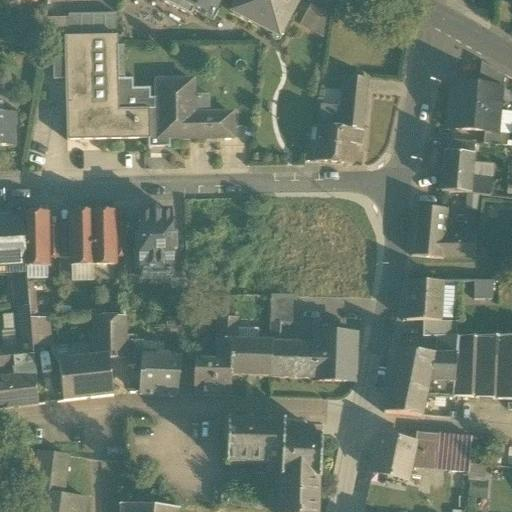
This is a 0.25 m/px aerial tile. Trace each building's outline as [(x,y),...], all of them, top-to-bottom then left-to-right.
[(190,17),(194,11),(173,0),(162,0),(162,2),(190,17)] [(173,0),(194,11),(205,17),(208,11),(214,14),(221,0),(229,0),(237,4),(231,15),(272,36),(275,30),(281,33),(298,1),(296,0),(173,0)] [(299,26),(323,39),(326,17),(309,8),(299,26)] [(68,21),(68,39),(116,38),(115,15),(68,16),(68,21)] [(41,39),(64,39),(68,39),(68,21),(44,21),(41,39)] [(156,111),(152,111),(117,111),(117,81),(116,49),(116,38),(64,39),(64,57),(52,58),(53,81),(65,81),(66,142),(147,141),(165,140),(164,117),(156,117),(156,111)] [(480,64),(479,77),(503,79),(503,77),(480,64)] [(502,91),(503,79),(479,77),(478,89),(499,91),(502,91)] [(325,114),(324,130),(355,133),(353,148),(360,149),(367,82),(342,80),(340,108),(339,115),(325,114)] [(132,81),(124,81),(117,81),(117,111),(152,111),(151,106),(150,106),(149,90),(132,91),(132,81)] [(156,83),(156,111),(156,117),(164,117),(165,140),(169,140),(205,139),(206,140),(216,140),(216,139),(232,139),(231,116),(216,116),(216,121),(193,121),(193,116),(192,96),(192,82),(156,83)] [(449,94),(447,108),(497,112),(499,91),(478,89),(451,86),(451,94),(449,94)] [(193,116),(210,116),(210,95),(192,96),(193,116)] [(320,106),(318,129),(324,130),(325,114),(339,115),(340,108),(320,106)] [(495,135),(497,112),(447,108),(445,130),(483,134),(495,135)] [(511,122),(511,113),(497,112),(495,135),(507,136),(511,137),(511,122)] [(0,148),(13,148),(13,127),(15,127),(14,115),(2,115),(0,115),(0,148)] [(351,167),(353,148),(355,133),(324,130),(318,129),(314,164),(351,167)] [(482,146),(506,148),(507,136),(495,135),(483,134),(482,146)] [(169,148),(169,140),(165,140),(147,141),(147,148),(147,149),(148,151),(149,151),(150,149),(166,149),(167,150),(168,150),(170,149),(170,148),(169,148)] [(451,143),(444,154),(473,157),(474,145),(451,143)] [(441,194),(469,196),(471,178),(472,163),(473,157),(444,154),(441,194)] [(494,166),(472,163),(471,178),(492,181),(494,166)] [(492,181),(471,178),(469,196),(479,197),(490,199),(490,198),(492,181)] [(478,212),(479,197),(465,196),(464,211),(478,212)] [(138,253),(139,270),(172,270),(171,253),(175,252),(175,236),(171,236),(171,214),(158,214),(154,210),(150,214),(138,214),(138,237),(134,237),(134,253),(138,253)] [(410,258),(442,260),(442,259),(444,237),(446,213),(415,210),(410,258)] [(71,268),(92,267),(91,215),(70,216),(70,226),(70,234),(71,259),(71,268)] [(113,215),(91,215),(92,267),(114,267),(114,259),(113,233),(113,226),(113,215)] [(22,217),(22,218),(25,266),(25,268),(47,268),(46,260),(46,234),(46,227),(46,216),(22,217)] [(5,267),(25,266),(22,218),(3,219),(3,221),(0,221),(0,259),(5,259),(5,267)] [(113,233),(114,259),(126,258),(125,232),(113,233)] [(46,260),(58,260),(58,234),(46,234),(46,260)] [(70,234),(58,234),(58,260),(71,259),(70,234)] [(442,259),(474,259),(476,237),(444,237),(442,259)] [(5,267),(0,267),(0,276),(25,275),(25,268),(25,266),(5,267)] [(92,267),(71,268),(71,284),(93,284),(92,267)] [(47,268),(25,268),(25,275),(26,281),(47,281),(47,268)] [(172,270),(139,270),(139,283),(170,282),(172,282),(172,273),(172,270)] [(184,273),(172,273),(172,282),(170,282),(170,291),(184,291),(184,273)] [(442,284),(440,324),(452,324),(454,282),(442,283),(442,284)] [(474,301),(491,301),(491,282),(475,283),(474,301)] [(47,320),(29,320),(28,309),(26,284),(26,283),(11,284),(14,310),(14,315),(16,331),(17,349),(31,348),(32,348),(32,349),(49,347),(47,320)] [(422,323),(440,324),(442,284),(407,283),(405,323),(422,323)] [(279,324),(293,325),(294,300),(294,299),(271,298),(271,324),(279,324)] [(3,332),(16,331),(14,315),(2,316),(3,332)] [(179,318),(165,318),(165,331),(179,331),(179,318)] [(108,357),(108,362),(125,360),(125,319),(92,319),(93,359),(108,357)] [(217,320),(217,343),(225,343),(226,320),(217,320)] [(235,320),(226,320),(225,343),(232,343),(235,343),(235,329),(235,320)] [(314,323),(313,345),(315,345),(314,381),(312,381),(312,383),(354,384),(356,336),(329,335),(330,323),(314,323)] [(440,324),(422,323),(422,339),(437,339),(456,338),(456,324),(452,324),(440,324)] [(270,344),(279,344),(279,324),(271,324),(270,344)] [(235,343),(258,344),(258,330),(235,329),(235,343)] [(0,332),(2,351),(17,349),(16,331),(3,332),(0,332)] [(452,398),(511,401),(511,337),(458,338),(452,398)] [(425,397),(452,398),(458,338),(456,338),(437,339),(438,356),(433,356),(425,397)] [(127,375),(139,376),(141,353),(142,353),(142,344),(126,343),(126,360),(127,375)] [(230,398),(231,378),(232,343),(225,343),(217,343),(216,363),(194,362),(192,397),(230,398)] [(235,343),(232,343),(231,378),(269,379),(270,344),(258,344),(235,343)] [(163,344),(142,344),(142,353),(162,355),(163,344)] [(269,379),(312,381),(314,381),(315,345),(313,345),(279,344),(270,344),(269,379)] [(0,410),(37,406),(32,349),(32,348),(31,348),(17,349),(2,351),(0,350),(0,410)] [(383,415),(421,417),(425,397),(433,356),(396,352),(385,404),(383,414),(383,415)] [(139,396),(176,398),(181,356),(162,355),(142,353),(141,353),(139,376),(138,395),(138,396),(139,396)] [(58,363),(63,403),(112,398),(108,362),(108,357),(93,359),(58,363)] [(139,376),(127,375),(127,395),(138,395),(139,376)] [(315,511),(317,480),(318,481),(319,438),(304,437),(304,425),(293,425),(227,423),(225,465),(278,467),(276,511),(315,511)] [(410,470),(468,475),(468,465),(471,439),(415,434),(414,445),(415,445),(410,470)] [(371,474),(408,481),(410,470),(415,445),(414,445),(379,438),(371,474)] [(32,494),(61,499),(68,459),(36,454),(30,494),(32,494)] [(468,475),(467,483),(484,483),(485,467),(468,465),(468,475)] [(467,483),(467,500),(486,500),(486,483),(484,483),(467,483)] [(28,511),(83,511),(85,503),(61,499),(32,494),(28,511)]
